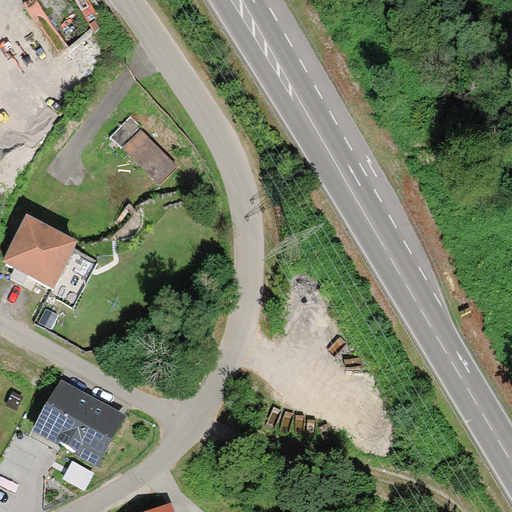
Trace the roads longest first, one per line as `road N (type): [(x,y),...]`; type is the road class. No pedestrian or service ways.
road 1 (unclassified): [(119,0),(246,185),(246,284),(178,439),(84,511)]
road 2 (primary): [(511,454),(241,0)]
road 3 (track): [(188,421),(407,481),(466,511)]
